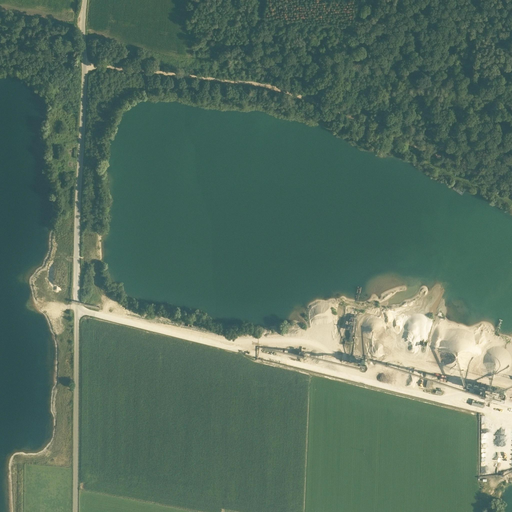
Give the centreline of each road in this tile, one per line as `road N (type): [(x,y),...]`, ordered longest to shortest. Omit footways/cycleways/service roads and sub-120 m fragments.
road 1 (unclassified): [(84,0),(75,511)]
road 2 (track): [(84,63),(289,90),(511,188)]
